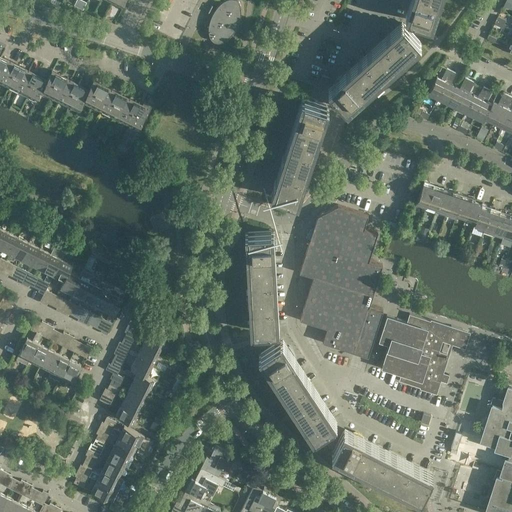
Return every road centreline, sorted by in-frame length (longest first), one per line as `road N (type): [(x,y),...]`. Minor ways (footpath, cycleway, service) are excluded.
road 1 (residential): [(322,375),(344,408),(368,425),(430,449),(441,414),(365,381)]
road 2 (tertiary): [(221,199),(201,291),(204,328),(232,398)]
road 3 (residential): [(166,59),(152,88),(102,66),(18,46)]
road 4 (residential): [(285,218),(290,321),(322,375)]
road 5 (tertiary): [(232,398),(347,511)]
road 6 (residential): [(60,488),(94,416),(112,345)]
road 7 (residential): [(141,511),(179,447),(232,398)]
